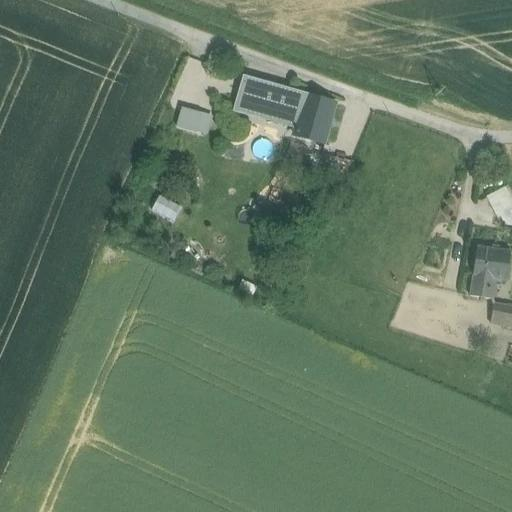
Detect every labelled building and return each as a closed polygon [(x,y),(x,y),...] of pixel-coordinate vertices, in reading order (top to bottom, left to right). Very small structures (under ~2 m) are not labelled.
[(268,86),(245,80),(237,107),(259,113),(260,113),(264,100),(268,86)] [(305,97),(268,86),(264,100),(301,110),(305,97)] [(335,105),(305,97),(301,110),(295,134),(324,143),(335,105)] [(301,110),(264,100),(260,113),(259,113),(259,115),(293,124),(290,132),(295,134),(301,110)] [(210,135),(215,115),(185,107),(180,127),(210,135)] [(500,221),(511,214),(511,191),(510,187),(488,197),(500,221)] [(306,216),(289,208),(283,223),(299,230),(306,216)] [(272,253),(257,248),(249,271),(264,276),(272,253)] [(478,248),(471,297),(492,300),(495,280),(506,281),(510,253),(478,248)] [(511,307),(495,304),(491,324),(511,328),(511,307)]
